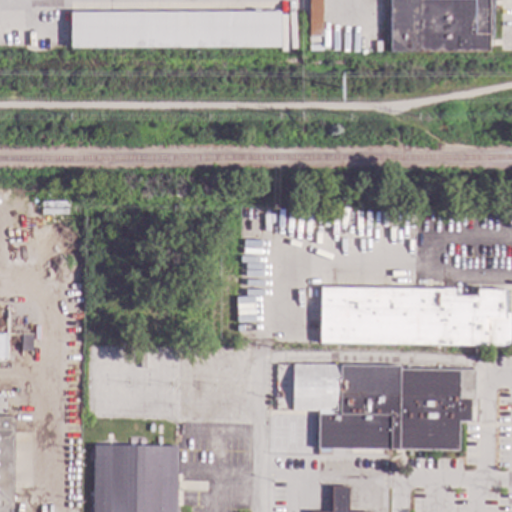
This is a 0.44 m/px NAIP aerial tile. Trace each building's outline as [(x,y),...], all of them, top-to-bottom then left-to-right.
[(322,0),(322,37),(308,37),(308,0),(322,0)] [(490,0),(490,54),(389,53),(389,0),(490,0)] [(279,48),(69,48),(69,13),(279,12),(279,48)] [(505,313),(510,313),(509,344),(507,344),(507,347),(318,344),(319,288),(453,290),(453,297),(476,297),(476,290),(505,291),(505,313)] [(399,370),(474,371),(474,407),(469,407),(469,423),(458,423),(457,451),(316,449),(317,412),(290,411),(291,365),(399,367),(399,370)] [(12,511),(10,511),(0,511),(0,416),(13,417),(12,511)] [(175,511),(90,511),(92,446),(177,448),(175,511)] [(347,511),(330,511),(331,487),(348,488),(347,511)]
